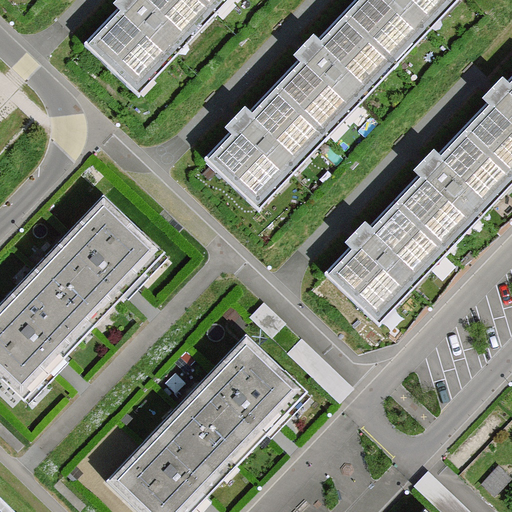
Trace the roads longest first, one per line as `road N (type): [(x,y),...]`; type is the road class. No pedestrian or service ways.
road 1 (residential): [(511,253),(373,402),(385,434),(419,449),(511,357)]
road 2 (residential): [(0,40),(63,104),(72,132),(61,161),(0,227)]
